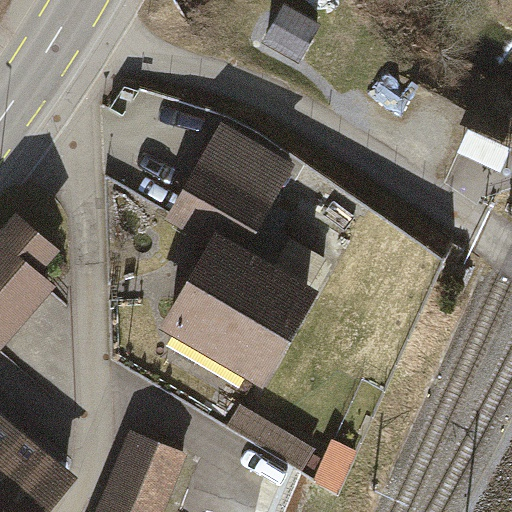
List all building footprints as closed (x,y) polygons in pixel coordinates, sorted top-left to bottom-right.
[(301,65),(323,25),(288,5),(265,45),(301,65)] [(175,214),(217,238),(249,256),(299,169),(224,127),(175,214)] [(511,152),(469,133),(459,155),(502,175),(511,154),(511,152)] [(61,242),(18,205),(0,226),(0,348),(58,280),(41,266),(61,242)] [(217,238),(164,331),(265,389),(319,294),(249,256),(217,238)] [(0,511),(41,511),(79,468),(0,402),(0,511)] [(241,406),(229,425),(305,471),(317,451),(241,406)] [(190,449),(132,425),(121,452),(180,475),(190,449)] [(121,452),(108,483),(167,506),(180,475),(121,452)] [(108,483),(96,511),(164,511),(167,506),(108,483)]
